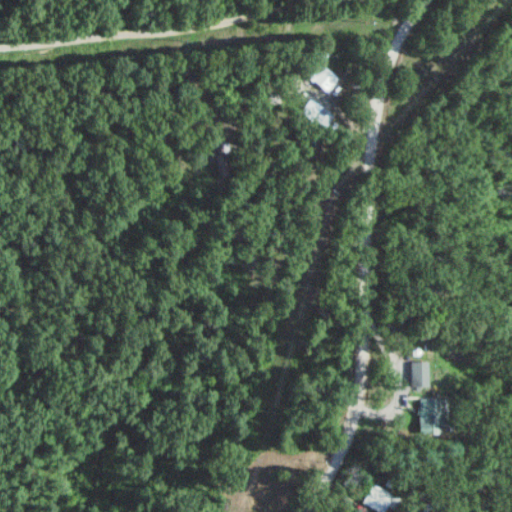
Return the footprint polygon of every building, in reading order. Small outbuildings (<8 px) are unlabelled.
[(308,78),(324,90),(344,62),(328,50),(308,78)] [(323,128),(332,115),(320,106),(310,119),(323,128)] [(409,359),(409,386),(427,386),(427,359),(409,359)] [(417,433),(440,433),(440,397),(417,397),(417,433)] [(360,502),(379,511),(382,511),(393,493),(371,481),(360,502)]
